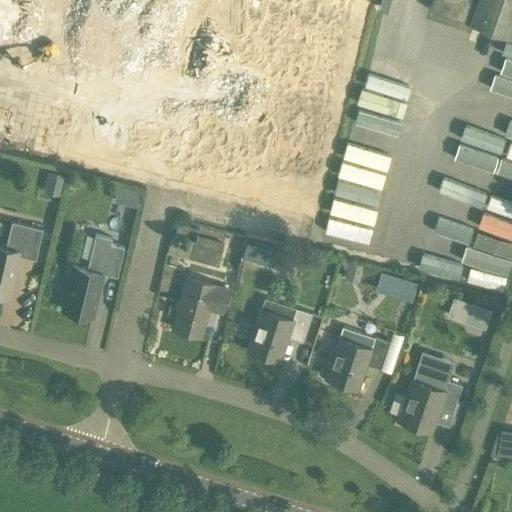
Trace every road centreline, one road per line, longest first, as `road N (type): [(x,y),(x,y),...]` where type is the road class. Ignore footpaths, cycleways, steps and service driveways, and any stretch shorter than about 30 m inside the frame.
road 1 (residential): [(437,505),(281,411),(124,368)]
road 2 (secondary): [(286,511),(102,454)]
road 3 (residential): [(124,368),(0,339)]
